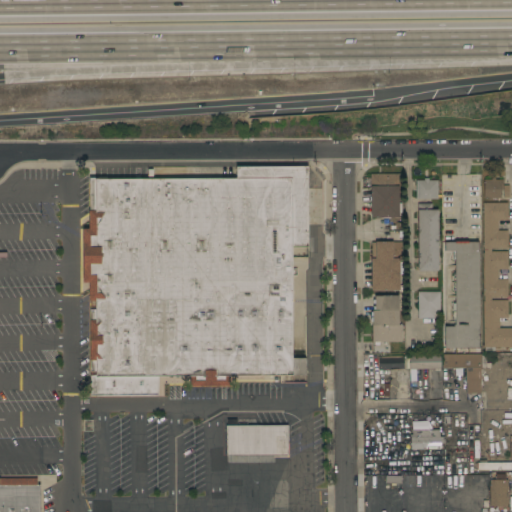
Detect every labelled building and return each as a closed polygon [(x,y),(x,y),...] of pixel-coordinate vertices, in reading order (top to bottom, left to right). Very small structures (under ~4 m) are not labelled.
[(89,301),(88,301),(88,283),(81,283),(81,228),(88,228),(88,211),(88,210),(88,178),(105,178),(105,179),(235,178),(235,167),(306,167),(306,248),(291,248),(291,358),(305,358),(305,375),(291,375),(291,376),(229,376),(229,386),(189,386),(189,377),(157,377),(157,396),(89,396),(89,375),(89,371),(89,301)] [(400,174),(400,191),(398,191),(398,218),(370,218),(369,174),(400,174)] [(423,180),(423,178),(428,178),(428,180),(436,180),(436,199),(415,199),(415,180),(423,180)] [(490,180),(490,178),(495,178),(495,180),(501,180),(501,190),(500,190),(500,198),(491,198),(491,200),(488,200),(487,198),(482,198),(482,180),(490,180)] [(506,203),(506,221),(497,221),(497,230),(507,230),(507,249),(490,249),(490,251),(507,251),(507,269),(497,269),(497,279),(507,279),(507,297),(490,297),(490,300),(506,300),(507,318),(498,318),(499,328),(511,328),(511,347),(493,347),(493,351),(484,351),(484,347),(482,347),(482,253),(483,253),(483,247),(482,247),(482,203),(506,203)] [(416,204),(431,204),(431,210),(437,210),(437,271),(417,271),(416,204)] [(371,258),(371,243),(374,243),(374,242),(400,242),(400,248),(401,248),(401,259),(399,259),(399,290),(370,290),(370,258),(371,258)] [(478,348),(443,348),(443,327),(453,327),(453,325),(454,325),(453,251),(444,251),(443,242),(477,242),(478,348)] [(417,292),(439,291),(439,311),(435,311),(435,319),(417,319),(417,292)] [(371,342),(371,310),(373,310),(373,296),(382,296),(382,295),(397,295),(397,324),(401,324),(401,342),(371,342)] [(408,369),(405,369),(405,356),(409,356),(409,355),(439,354),(439,369),(408,369)] [(480,368),(479,368),(479,394),(464,394),(464,368),(441,368),(441,354),(480,354),(480,368)] [(402,356),(403,369),(378,370),(377,356),(402,356)] [(225,456),(225,426),(286,425),(287,456),(225,456)] [(438,430),(438,437),(443,437),(444,443),(439,443),(439,449),(410,450),(410,442),(408,442),(408,438),(409,438),(409,437),(418,437),(418,430),(438,430)] [(476,470),(476,463),(478,463),(478,460),(485,460),(485,463),(511,463),(511,470),(476,470)] [(507,506),(489,506),(489,480),(494,480),(494,474),(505,474),(505,480),(506,480),(507,506)] [(400,476),(400,485),(384,484),(384,475),(400,476)] [(0,511),(0,478),(36,478),(36,485),(39,485),(39,511),(0,511)]
